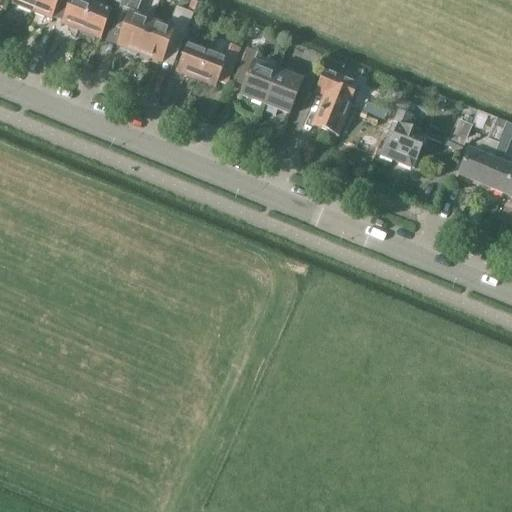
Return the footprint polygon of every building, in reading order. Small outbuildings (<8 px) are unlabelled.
[(13,0),(12,5),(31,13),(36,0),(13,0)] [(36,0),(31,13),(50,21),(58,0),(36,0)] [(70,0),(60,25),(80,33),(92,3),(93,0),(70,0)] [(93,0),(92,3),(80,33),(99,41),(111,11),(102,7),(104,0),(93,0)] [(123,10),(115,29),(122,32),(116,46),(139,55),(151,24),(134,18),(140,0),(120,0),(118,8),(123,10)] [(151,24),(139,55),(160,63),(165,50),(172,52),(179,36),(183,38),(187,28),(197,32),(201,19),(192,16),(174,9),(166,30),(151,24)] [(186,44),(175,72),(194,80),(205,52),(186,44)] [(205,52),(194,80),(213,88),(214,85),(225,90),(240,52),(230,48),(225,60),(205,52)] [(263,107),(276,74),(252,64),(255,55),(245,51),(233,78),(245,83),(239,98),(263,107)] [(334,136),(353,93),(356,85),(338,77),(341,68),(327,62),(314,93),(325,98),(313,127),(334,136)] [(300,84),(276,74),(263,107),(287,117),(293,102),(304,107),(315,79),(304,75),(300,84)] [(389,136),(380,157),(410,169),(413,162),(414,163),(424,138),(406,131),(411,119),(410,118),(415,108),(402,103),(398,113),(389,136)] [(462,116),(459,122),(465,125),(467,118),(462,116)] [(459,122),(450,145),(451,146),(461,150),(462,150),(471,128),(471,127),(465,125),(459,122)] [(501,137),(506,126),(496,122),(493,129),(491,129),(486,142),(484,141),(478,156),(469,153),(458,178),(480,187),(490,161),(491,162),(496,149),(501,137)] [(506,153),(511,140),(501,137),(496,149),(506,153)] [(511,172),(511,170),(491,162),(490,161),(480,187),(502,196),(511,172)] [(511,172),(502,196),(511,199),(511,172)]
